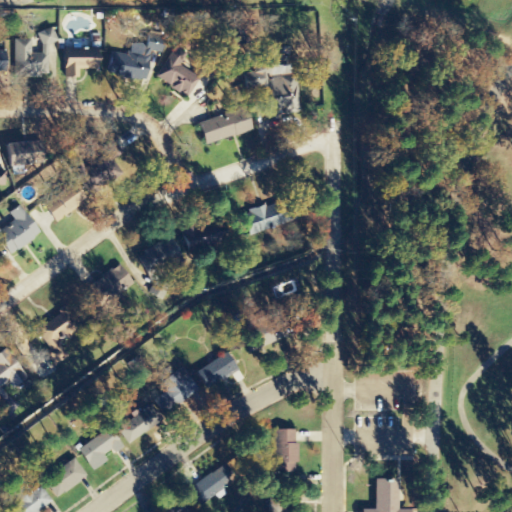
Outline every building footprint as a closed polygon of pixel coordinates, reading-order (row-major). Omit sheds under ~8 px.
[(35,34),(41,47),(56,41),(50,28),(35,34)] [(13,41),(12,76),(22,76),(22,78),(39,79),(39,74),(47,74),(47,55),(29,54),(29,41),(13,41)] [(63,78),(77,78),(77,70),(96,70),(96,49),(60,49),(60,64),(63,64),(63,78)] [(109,52),(105,75),(144,82),(148,60),(109,52)] [(167,59),(155,78),(170,87),(168,89),(178,95),(180,92),(186,96),(197,78),(167,59)] [(254,89),(259,114),(279,110),(280,115),(302,111),(296,81),(254,89)] [(196,125),(203,147),(254,129),(247,108),(196,125)] [(2,146),(5,168),(48,163),(45,141),(2,146)] [(70,169),(91,198),(121,176),(112,164),(122,156),(111,141),(100,149),(103,154),(86,167),(81,161),(70,169)] [(41,206),(54,223),(83,200),(70,183),(41,206)] [(239,214),(247,238),(307,219),(299,195),(239,214)] [(0,251),(5,258),(40,234),(19,205),(8,213),(13,220),(0,229),(0,251)] [(177,232),(184,253),(219,242),(213,226),(196,231),(194,226),(177,232)] [(142,252),(143,255),(135,258),(145,278),(170,266),(171,269),(183,263),(169,235),(154,242),(156,245),(142,252)] [(84,289),(99,310),(132,285),(117,265),(84,289)] [(147,295),(160,302),(168,287),(155,280),(147,295)] [(34,329),(49,350),(44,354),(53,367),(67,357),(55,340),(61,336),(65,343),(76,335),(61,314),(47,324),(45,321),(34,329)] [(238,333),(247,354),(285,338),(276,317),(238,333)] [(0,391),(8,385),(11,389),(27,378),(5,347),(0,350),(0,391)] [(192,374),(202,391),(236,370),(224,351),(216,356),(218,359),(192,374)] [(154,378),(164,392),(151,400),(158,411),(170,403),(173,408),(197,391),(181,368),(172,374),(168,369),(154,378)] [(149,405),(115,430),(127,446),(160,421),(149,405)] [(75,451),(91,473),(106,462),(102,455),(110,450),(113,454),(121,448),(107,428),(75,451)] [(272,431),(273,474),(298,474),(298,444),(295,444),(294,431),(272,431)] [(41,481),(54,499),(85,477),(72,459),(41,481)] [(186,491),(199,508),(233,483),(221,467),(212,474),(211,473),(186,491)] [(373,478),(373,507),(361,507),(361,511),(413,511),(413,506),(397,506),(398,478),(373,478)] [(11,491),(19,502),(5,511),(37,511),(51,502),(39,487),(30,494),(22,483),(11,491)]
